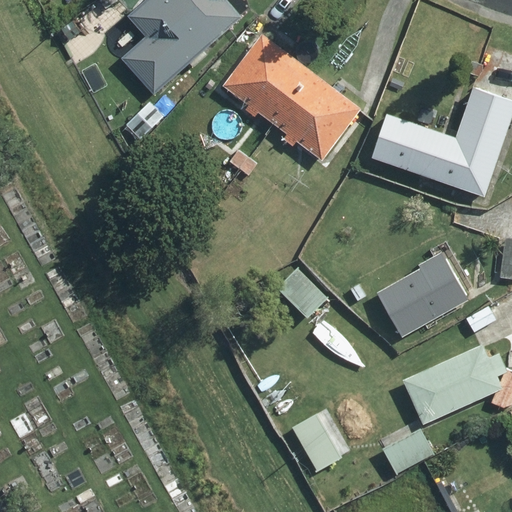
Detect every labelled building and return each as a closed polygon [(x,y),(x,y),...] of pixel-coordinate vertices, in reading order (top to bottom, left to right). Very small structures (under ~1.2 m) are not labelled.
[(132,58),(160,90),(245,15),(231,0),(155,0),(138,15),(156,35),(132,58)] [(276,119),(313,67),(268,32),(229,83),(276,119)] [(511,69),(488,61),(481,81),(511,90),(511,69)] [(313,67),(276,119),(293,132),(288,137),(297,143),(301,137),(327,158),(366,107),(313,67)] [(460,139),(389,114),(375,154),(490,193),(511,126),(511,99),(478,87),(460,139)] [(144,137),(167,115),(155,101),(131,124),(144,137)] [(232,159),(241,166),(249,155),(240,149),(232,159)] [(249,155),(241,166),(251,173),(259,163),(249,155)] [(511,234),(508,234),(501,275),(511,276),(511,234)] [(425,269),(382,293),(404,334),(470,298),(445,252),(422,264),(425,269)] [(304,265),(281,284),(315,323),(337,304),(304,265)] [(360,283),(352,288),(359,299),(367,294),(360,283)] [(476,331),(500,320),(493,303),(468,314),(476,331)] [(496,358),(490,345),(412,381),(431,423),(501,390),(497,402),(509,407),(511,405),(511,367),(506,353),(496,358)] [(323,411),(297,425),(322,470),(348,456),(323,411)] [(388,450),(400,471),(438,450),(426,429),(388,450)]
